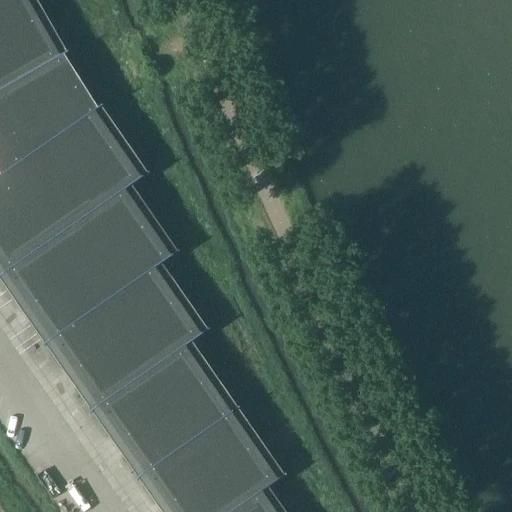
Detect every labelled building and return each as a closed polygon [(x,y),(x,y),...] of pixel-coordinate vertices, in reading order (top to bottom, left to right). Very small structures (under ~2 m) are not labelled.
[(35,0),(0,0),(0,90),(63,54),(65,53),(35,0)] [(0,90),(0,140),(16,164),(96,108),(63,54),(0,90)] [(0,175),(0,277),(131,184),(147,174),(99,106),(96,108),(16,164),(0,175)] [(0,281),(44,345),(162,263),(177,252),(130,185),(0,277),(0,281)] [(44,345),(91,412),(192,342),(208,331),(161,264),(44,345)] [(137,479),(237,409),(191,343),(91,412),(137,479)] [(160,511),(233,511),(268,488),(269,487),(284,477),(237,409),(137,479),(160,511)] [(284,511),(268,488),(233,511),(284,511)]
